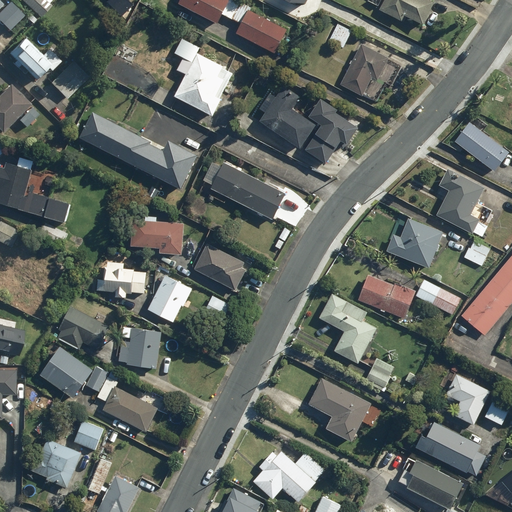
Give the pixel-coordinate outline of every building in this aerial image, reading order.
[(22,0),(41,17),(51,6),(49,4),(52,0),(22,0)] [(108,0),(107,2),(117,13),(130,0),(108,0)] [(180,0),(178,5),(216,25),(229,0),(180,0)] [(405,16),(424,26),(435,3),(429,0),(384,0),(379,10),(402,22),(405,16)] [(0,22),(9,31),(23,16),(9,2),(0,12),(0,22)] [(236,34),(275,54),(287,30),(249,10),(236,34)] [(328,41),(343,49),(352,32),(338,24),(328,41)] [(49,49),(42,56),(25,38),(8,54),(15,61),(12,63),(17,68),(19,65),(34,80),(47,68),(50,71),(60,61),(49,49)] [(176,71),(186,76),(175,97),(212,117),(222,99),(217,96),(225,80),(219,77),(224,68),(199,55),(202,49),(191,44),(176,71)] [(363,96),(364,94),(378,102),(385,87),(377,83),(378,80),(379,81),(393,88),(403,68),(389,61),(390,59),(362,44),(340,84),(363,96)] [(51,82),(67,98),(89,77),(73,61),(51,82)] [(0,94),(0,130),(2,133),(31,104),(10,84),(0,94)] [(284,86),(276,97),(258,122),(301,152),(319,128),(294,110),(302,99),(284,86)] [(325,165),(342,142),(347,146),(359,129),(336,112),(337,110),(322,99),(308,117),(321,127),(305,150),(325,165)] [(137,168),(139,165),(153,172),(151,175),(181,190),(199,155),(169,140),(162,153),(148,146),(151,142),(92,112),(79,139),(137,168)] [(469,121),(454,140),(494,171),(509,152),(482,131),(471,123),(469,121)] [(225,204),(229,197),(274,220),(286,195),(224,163),(211,189),(217,192),(214,198),(225,204)] [(0,187),(0,188),(0,205),(65,224),(71,204),(29,192),(27,198),(25,197),(33,171),(7,164),(6,169),(0,167),(0,187)] [(481,238),(489,223),(486,221),(492,210),(476,202),(484,187),(446,168),(425,209),(463,228),(472,233),(481,238)] [(131,247),(159,249),(159,254),(182,255),(183,250),(184,223),(156,222),(156,217),(146,217),(146,221),(132,221),(131,247)] [(442,230),(406,217),(399,236),(392,233),(386,250),(428,266),(442,230)] [(0,221),(0,242),(10,248),(19,231),(0,221)] [(69,234),(45,223),(39,236),(62,247),(69,234)] [(291,231),(285,228),(274,248),(280,251),(291,231)] [(490,249),(473,241),(465,257),(482,265),(490,249)] [(242,268),(244,264),(250,267),(255,258),(238,249),(234,258),(207,244),(194,270),(235,291),(246,270),(242,268)] [(485,335),(511,302),(511,254),(462,316),(485,335)] [(102,292),(115,292),(115,297),(127,298),(127,295),(132,295),(132,293),(145,293),(146,270),(124,269),(124,263),(107,262),(107,267),(104,267),(104,280),(101,279),(100,292),(102,292)] [(416,290),(395,282),(394,284),(368,274),(358,300),(405,318),(416,290)] [(193,290),(191,289),(165,276),(148,310),(174,323),(182,307),(184,308),(193,290)] [(425,280),(416,295),(453,315),(461,299),(425,280)] [(367,312),(332,293),(319,318),(344,331),(334,351),(358,363),(376,328),(362,320),(367,312)] [(212,296),(205,311),(222,320),(230,306),(212,296)] [(55,339),(80,351),(83,343),(101,352),(108,339),(105,338),(111,326),(71,306),(55,339)] [(0,325),(0,352),(18,357),(24,330),(0,325)] [(123,328),(119,362),(127,363),(127,365),(157,369),(161,332),(123,328)] [(60,347),(40,375),(73,399),(93,371),(60,347)] [(394,365),(377,357),(366,380),(382,388),(394,365)] [(99,393),(109,373),(97,367),(87,387),(99,393)] [(3,370),(0,370),(0,419),(1,395),(15,396),(16,371),(3,370)] [(457,405),(453,414),(473,424),(490,390),(456,373),(444,399),(457,405)] [(331,415),(324,427),(351,441),(371,403),(322,378),(308,404),(331,415)] [(103,411),(145,433),(158,409),(116,386),(103,411)] [(511,404),(495,395),(484,416),(501,425),(511,404)] [(466,472),(480,444),(428,418),(414,447),(466,472)] [(83,421),(74,442),(95,451),(104,429),(83,421)] [(47,438),(33,472),(47,478),(46,480),(67,489),(83,453),(47,438)] [(259,466),(263,469),(252,480),(272,499),(283,488),(297,501),(316,481),(326,471),(305,451),(295,462),(278,446),(259,466)] [(88,488),(99,493),(112,464),(101,459),(88,488)] [(416,459),(409,472),(413,475),(407,487),(450,509),(463,483),(416,459)] [(511,470),(500,481),(511,494),(511,470)] [(99,511),(127,511),(140,490),(117,478),(99,511)] [(221,511),(257,511),(261,503),(232,489),(221,511)] [(321,496),(313,511),(338,511),(341,505),(321,496)]
